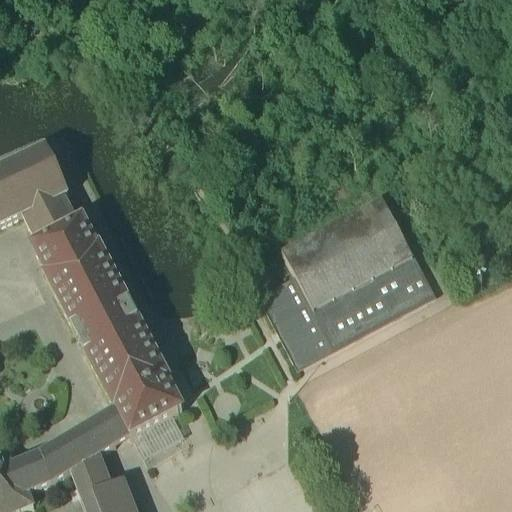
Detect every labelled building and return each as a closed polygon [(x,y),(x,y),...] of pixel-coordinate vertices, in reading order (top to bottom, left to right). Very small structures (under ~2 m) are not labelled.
[(47,157),(0,178),(0,235),(23,224),(39,254),(78,233),(63,206),(69,203),(47,157)] [(342,230),(324,240),(323,239),(322,240),(323,241),(304,250),(304,249),(303,250),(303,251),(285,261),(284,260),(283,261),(295,285),(259,304),(295,373),(433,300),(415,266),(414,266),(382,208),(381,209),(381,210),(363,219),(362,218),(361,219),(362,220),(343,230),(343,229),(342,229),(342,230)] [(170,389),(101,258),(98,260),(83,230),(78,233),(39,254),(34,256),(48,286),(47,286),(75,339),(74,340),(87,365),(88,364),(116,417),(118,416),(124,429),(132,445),(152,435),(179,421),(183,419),(168,390),(170,389)] [(179,421),(152,435),(159,449),(164,461),(192,447),(179,421)] [(124,429),(40,462),(49,493),(52,492),(72,481),(73,483),(102,472),(114,467),(122,462),(138,457),(132,445),(124,429)] [(152,435),(132,445),(138,457),(159,449),(152,435)] [(40,462),(14,472),(12,466),(3,470),(15,506),(29,501),(49,493),(40,462)] [(0,511),(33,511),(29,501),(15,506),(3,470),(2,469),(0,469),(0,511)] [(111,494),(102,472),(73,483),(84,511),(131,511),(123,491),(125,490),(124,489),(111,494)]
